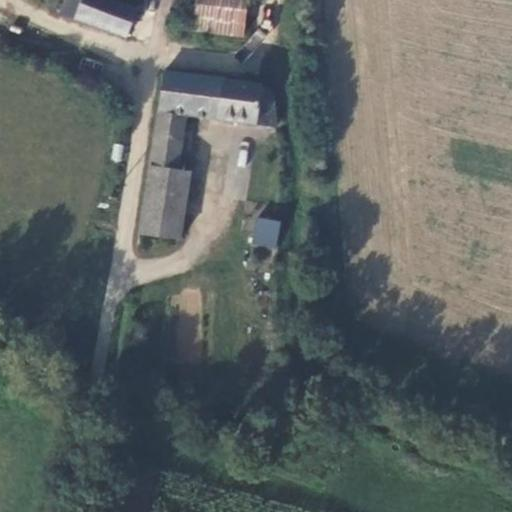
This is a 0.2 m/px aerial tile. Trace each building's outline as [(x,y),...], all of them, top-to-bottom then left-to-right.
[(76,0),(71,18),(135,41),(148,0),(76,0)] [(201,0),(200,34),(250,38),(251,0),(201,0)] [(188,113),(275,127),(274,102),(266,89),(167,74),(152,164),(178,169),(188,113)] [(193,172),(178,169),(152,164),(140,235),(177,242),(193,172)] [(273,248),(278,224),(251,218),(246,242),(273,248)]
